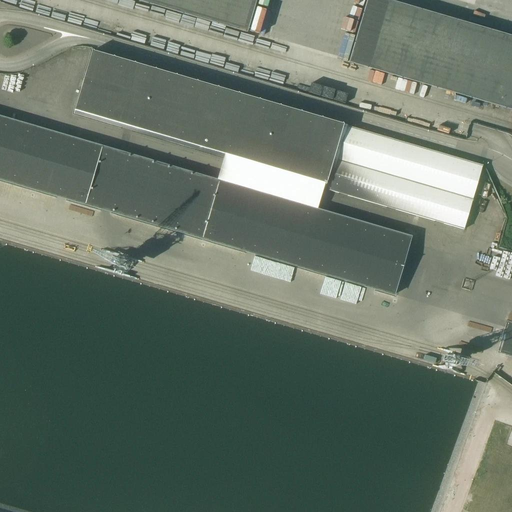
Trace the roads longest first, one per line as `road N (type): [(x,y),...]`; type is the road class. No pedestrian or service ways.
road 1 (unclassified): [(511,171),(454,146),(84,38)]
road 2 (unclassified): [(450,511),(492,399)]
